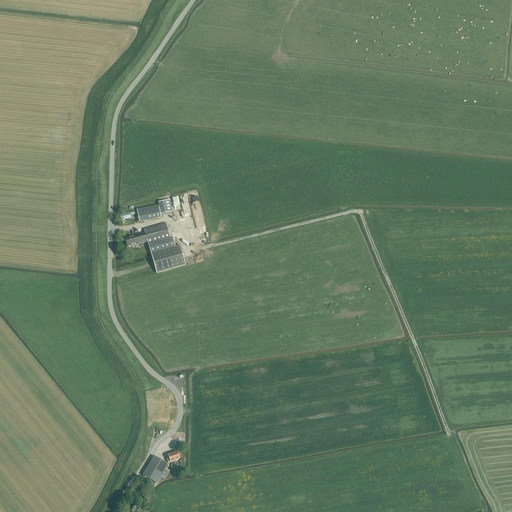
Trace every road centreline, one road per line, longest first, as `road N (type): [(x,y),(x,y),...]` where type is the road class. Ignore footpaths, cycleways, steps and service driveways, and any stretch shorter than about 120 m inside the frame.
road 1 (unclassified): [(115,511),(179,422),(180,398),(121,332),(109,299),(114,125),(193,0)]
road 2 (track): [(198,482),(198,412),(211,403),(413,341)]
road 3 (track): [(359,210),(190,250),(168,220),(111,230)]
road 4 (track): [(413,341),(359,210)]
